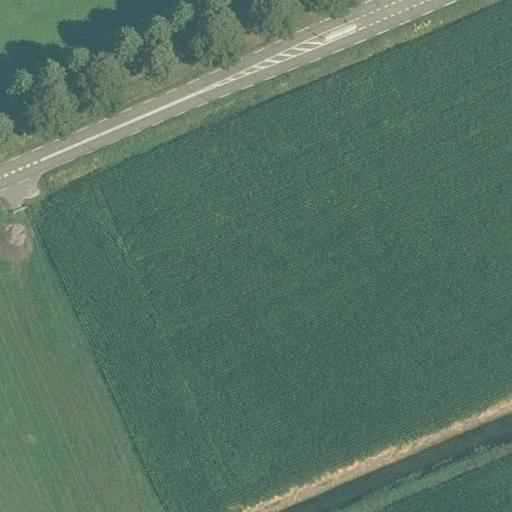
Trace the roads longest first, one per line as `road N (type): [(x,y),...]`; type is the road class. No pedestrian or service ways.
road 1 (unclassified): [(0,131),(306,0)]
road 2 (secondary): [(177,102),(207,97),(443,0)]
road 3 (secondary): [(387,0),(201,82),(177,102)]
road 4 (secondary): [(0,178),(177,102)]
